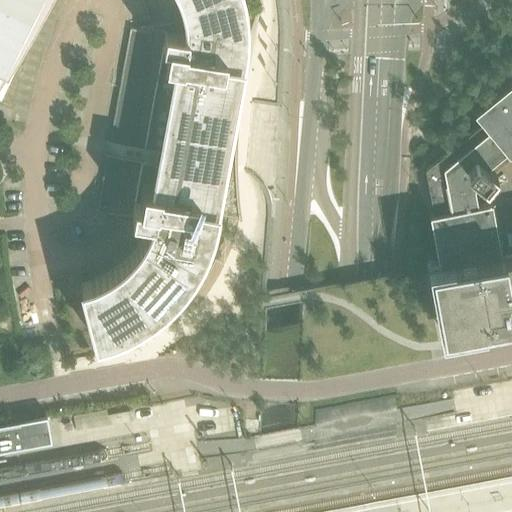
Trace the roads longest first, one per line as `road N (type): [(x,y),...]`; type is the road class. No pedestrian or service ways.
road 1 (residential): [(511,358),(310,392),(239,388),(157,369),(0,397)]
road 2 (secondary): [(362,511),(385,0)]
road 3 (secondary): [(316,27),(284,511)]
